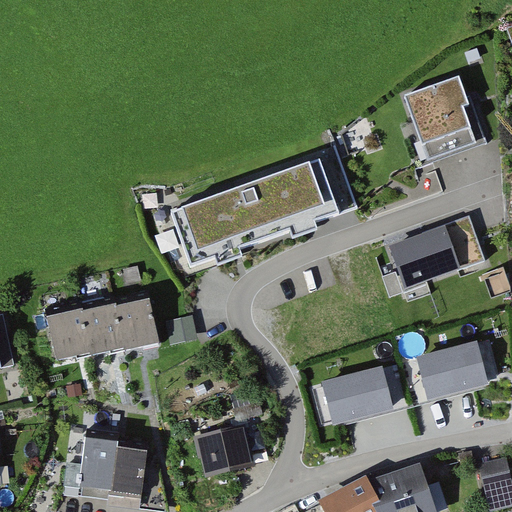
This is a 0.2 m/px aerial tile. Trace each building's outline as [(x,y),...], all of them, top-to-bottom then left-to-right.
[(466,76),(412,95),(430,145),(449,138),(454,150),(488,138),(466,76)] [(328,160),(181,213),(200,267),(347,214),(328,160)] [(451,229),(399,248),(412,284),(462,266),(463,269),(491,259),(481,230),(455,240),(451,229)] [(160,300),(127,306),(134,347),(134,350),(168,344),(160,300)] [(100,353),(134,347),(127,306),(126,304),(92,310),(99,351),(100,353)] [(63,357),(99,351),(92,310),(92,308),(55,314),(63,357)] [(197,321),(175,325),(178,346),(201,342),(197,321)] [(0,377),(10,376),(1,324),(0,324),(0,377)] [(478,343),(415,358),(427,406),(489,391),(478,343)] [(385,366),(321,383),(334,432),(398,415),(385,366)] [(253,426),(202,436),(212,480),(262,469),(253,426)] [(78,495),(90,435),(75,432),(64,493),(78,495)] [(86,498),(120,501),(124,452),(125,444),(91,441),(86,498)] [(157,455),(124,452),(120,501),(173,505),(163,464),(156,463),(157,455)] [(511,468),(510,458),(487,463),(496,504),(511,500),(511,468)] [(444,511),(429,463),(370,485),(383,511),(444,511)] [(334,511),(383,511),(370,485),(331,504),(334,511)]
